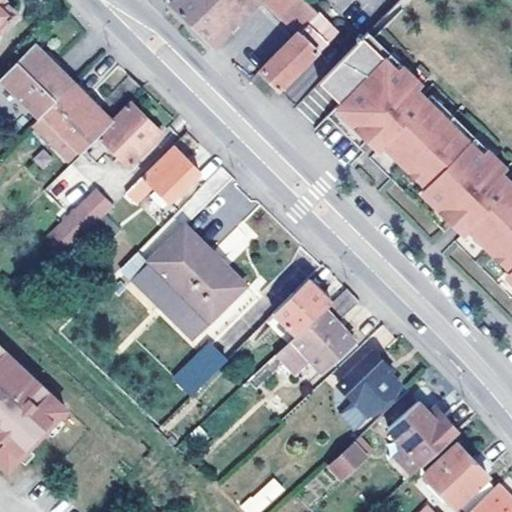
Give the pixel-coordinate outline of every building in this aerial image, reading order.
[(0,0),(0,29),(18,12),(5,0),(0,0)] [(218,47),(235,29),(264,0),(178,0),(175,4),(218,47)] [(275,0),(305,30),(321,13),(308,0),(275,0)] [(333,26),(321,13),(305,30),(265,72),(274,80),(283,90),(337,30),(333,26)] [(403,67),(369,34),(356,48),(325,80),(359,113),(355,117),(375,137),(380,132),(446,195),(441,200),(462,219),(467,215),(511,257),(511,170),(510,168),(511,165),(511,160),(494,143),(489,148),(423,86),(428,82),(407,62),(403,67)] [(75,83),(35,41),(0,76),(0,78),(40,117),(43,114),(75,83)] [(257,81),(262,75),(259,70),(252,76),(257,81)] [(121,109),(143,88),(129,75),(109,97),(121,109)] [(113,121),(75,83),(43,114),(82,152),(113,121)] [(120,113),(113,121),(82,152),(81,154),(90,163),(108,145),(129,165),(160,134),(130,104),(120,113)] [(200,170),(174,144),(144,174),(155,185),(170,200),(200,170)] [(68,167),(47,188),(57,198),(78,177),(68,167)] [(138,202),(155,185),(144,174),(127,191),(133,197),(138,202)] [(125,205),(133,197),(127,191),(119,200),(125,205)] [(56,262),(106,212),(90,197),(40,247),(56,262)] [(152,257),(142,248),(124,266),(136,277),(152,261),(178,287),(173,293),(184,303),(175,311),(196,333),(245,285),(187,225),(152,257)] [(332,301),(310,278),(276,312),(297,333),(332,301)] [(362,301),(347,288),(297,339),(295,337),(277,354),(285,362),(295,372),(313,355),(326,369),(358,339),(340,321),(362,301)] [(67,406),(0,343),(0,461),(9,469),(29,447),(32,450),(51,429),(48,427),(67,406)] [(194,394),(228,360),(211,344),(177,378),(194,394)] [(371,414),(401,385),(386,370),(389,368),(374,351),(340,382),(371,414)] [(259,385),(285,362),(277,354),(252,378),(259,385)] [(406,445),(424,463),(427,465),(461,432),(459,430),(437,407),(432,412),(420,400),(391,427),(401,438),(398,441),(404,447),(406,445)] [(487,478),(490,475),(473,457),(459,442),(427,472),(457,505),(460,503),(487,478)] [(365,453),(354,443),(331,466),(341,476),(365,453)] [(273,477),(239,506),(244,511),(260,511),(285,491),(273,477)] [(469,511),(496,487),(487,478),(460,503),(468,511),(469,511)] [(511,511),(511,498),(500,484),(496,487),(469,511),(511,511)]
